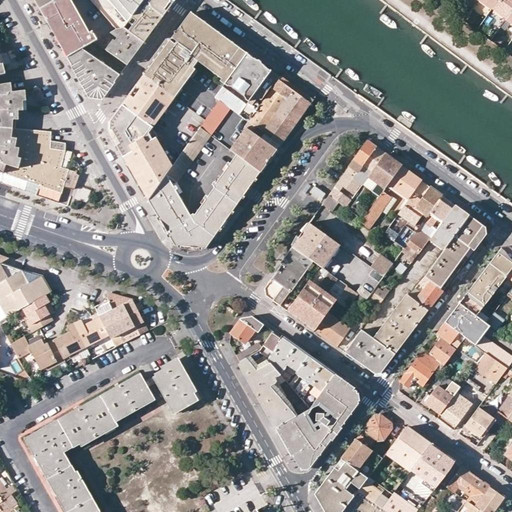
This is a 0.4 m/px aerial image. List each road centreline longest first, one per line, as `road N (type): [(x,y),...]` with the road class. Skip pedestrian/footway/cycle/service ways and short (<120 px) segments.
road 1 (residential): [(197,326),(6,429),(51,511)]
road 2 (residential): [(375,393),(506,221)]
road 3 (tertiary): [(329,123),(305,134),(220,247),(193,261)]
road 4 (tertiary): [(197,326),(295,496)]
road 5 (residential): [(215,282),(375,393)]
road 6 (residential): [(87,134),(188,0)]
road 7 (residential): [(511,488),(375,393)]
road 8 (tertiary): [(506,221),(372,125)]
road 9 (residential): [(205,0),(332,92)]
road 10 (residential): [(87,134),(11,0)]
road 11 (tertiary): [(132,243),(0,207)]
road 12 (tertiary): [(0,221),(125,266)]
road 13 (residential): [(295,496),(375,393)]
